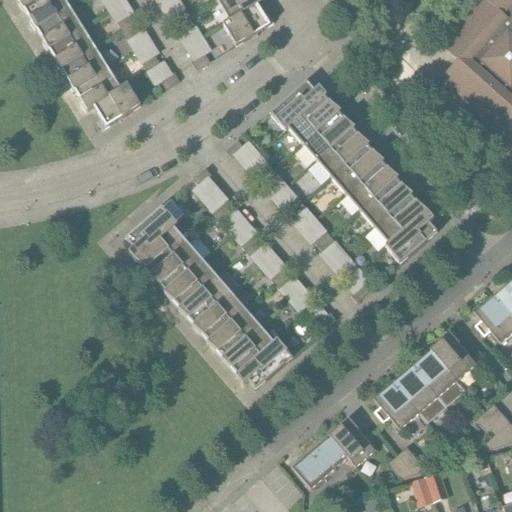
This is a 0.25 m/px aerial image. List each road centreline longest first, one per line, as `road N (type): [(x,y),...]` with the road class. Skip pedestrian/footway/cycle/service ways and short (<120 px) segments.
road 1 (residential): [(206,508),(496,260)]
road 2 (residential): [(308,37),(139,166),(0,199)]
road 3 (residential): [(308,37),(496,260)]
